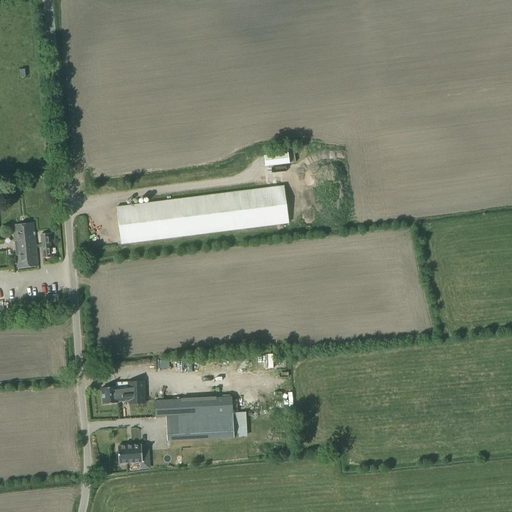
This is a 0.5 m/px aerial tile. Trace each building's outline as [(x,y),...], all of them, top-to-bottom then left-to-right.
[(263,147),(264,159),(289,157),(288,146),(263,147)] [(262,148),(246,149),(248,165),(263,163),(262,148)] [(282,187),(114,208),(118,247),(287,224),(282,187)] [(33,224),(12,225),(16,268),(37,266),(33,224)] [(54,233),(39,235),(41,258),(56,257),(54,233)] [(145,404),(144,382),(115,383),(116,387),(101,389),(103,405),(128,402),(128,404),(145,404)] [(232,414),(232,397),(155,401),(155,417),(165,417),(232,414)] [(233,438),(232,414),(165,417),(167,441),(233,438)] [(228,442),(171,444),(172,454),(228,452),(228,442)] [(141,445),(117,447),(118,464),(142,462),(141,445)]
